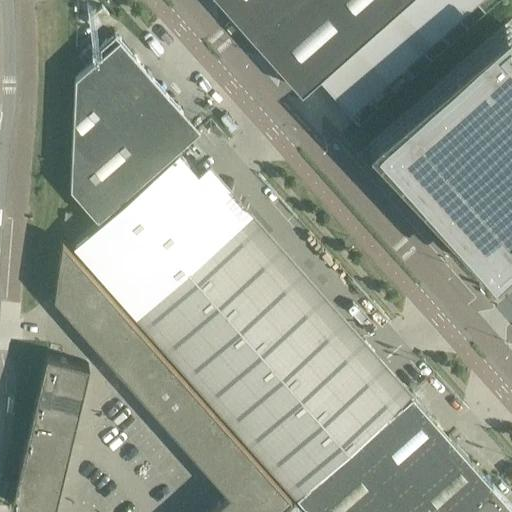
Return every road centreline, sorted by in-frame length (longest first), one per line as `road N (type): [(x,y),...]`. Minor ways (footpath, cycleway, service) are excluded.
road 1 (unclassified): [(511,369),(182,0)]
road 2 (unclassified): [(0,120),(9,86),(6,0)]
